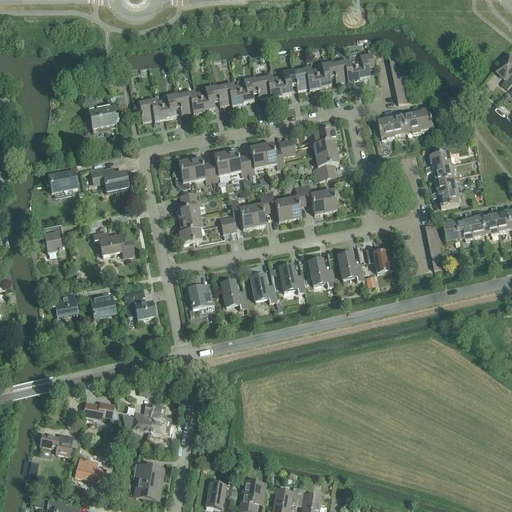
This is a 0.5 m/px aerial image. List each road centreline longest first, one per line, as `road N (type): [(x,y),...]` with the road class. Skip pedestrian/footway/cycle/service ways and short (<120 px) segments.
road 1 (tertiary): [(182,357),(511,281)]
road 2 (residential): [(165,271),(142,157),(350,110)]
road 3 (residential): [(165,271),(374,230)]
road 4 (tertiary): [(0,399),(182,357)]
road 5 (residential): [(374,230),(423,220),(411,164),(362,173)]
road 6 (residential): [(175,511),(191,416),(182,357)]
